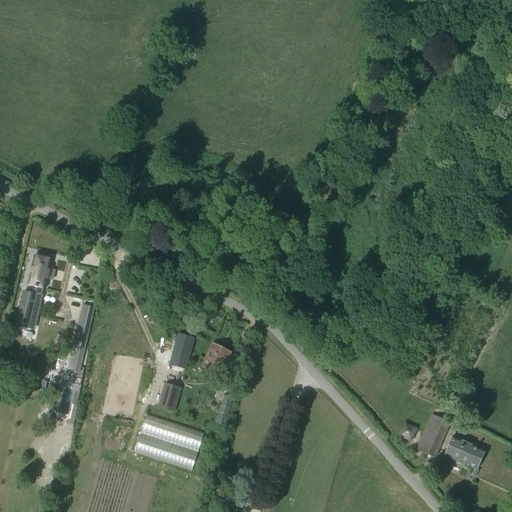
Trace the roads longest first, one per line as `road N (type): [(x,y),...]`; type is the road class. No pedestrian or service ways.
road 1 (unclassified): [(440,511),(249,312),(0,187)]
road 2 (track): [(511,195),(473,147),(450,19),(439,0)]
